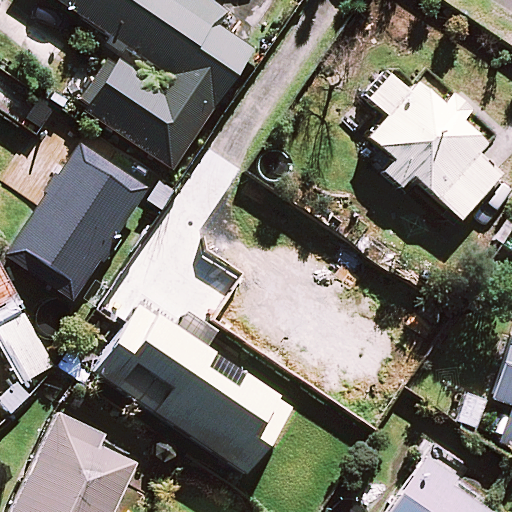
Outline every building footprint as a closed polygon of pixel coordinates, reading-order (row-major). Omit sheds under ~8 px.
[(217,13),(198,0),(49,0),(102,35),(59,98),(164,170),(246,50),(209,25),(217,13)] [(412,82),(406,90),(387,74),(364,101),(384,118),(364,140),(388,161),(378,173),(395,188),(405,177),(455,220),(499,171),(477,152),(484,144),(455,119),(463,110),(446,95),(438,104),(412,82)] [(136,194),(69,150),(6,246),(74,290),(136,194)] [(200,353),(131,309),(87,376),(240,476),(282,410),(220,370),(229,357),(207,343),(200,353)] [(49,366),(19,317),(0,327),(0,353),(18,384),(49,366)] [(511,330),(509,329),(487,401),(507,407),(495,445),(511,450),(511,330)] [(119,511),(132,487),(119,481),(131,457),(49,416),(0,511),(119,511)] [(365,445),(338,423),(318,447),(346,469),(365,445)] [(384,511),(489,511),(452,487),(464,469),(430,446),(384,511)]
